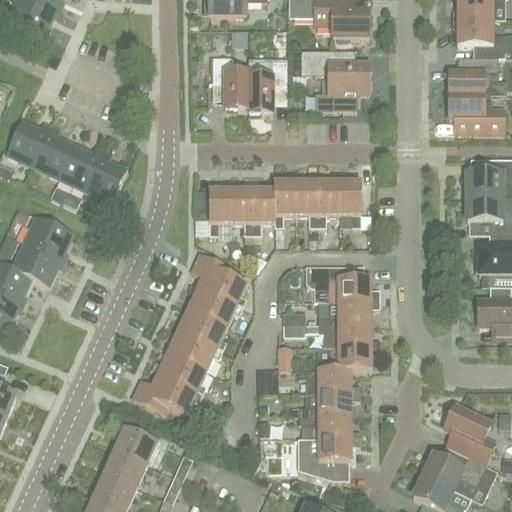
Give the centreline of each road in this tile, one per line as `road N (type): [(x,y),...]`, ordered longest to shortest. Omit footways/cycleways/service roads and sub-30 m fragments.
road 1 (residential): [(22,511),(154,230),(168,152)]
road 2 (residential): [(407,0),(409,314),(430,358)]
road 3 (residential): [(365,153),(168,152)]
road 4 (residential): [(376,494),(408,428),(409,388),(430,358)]
